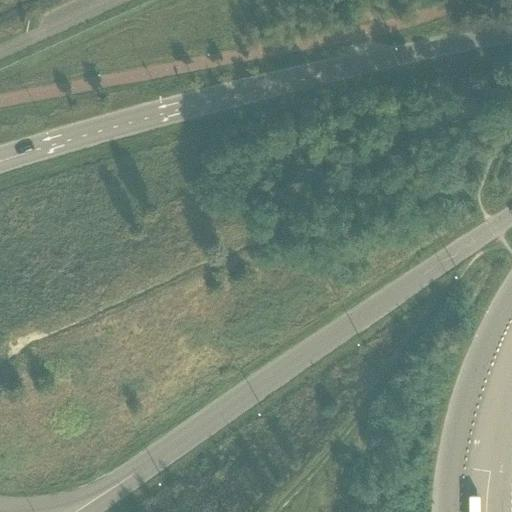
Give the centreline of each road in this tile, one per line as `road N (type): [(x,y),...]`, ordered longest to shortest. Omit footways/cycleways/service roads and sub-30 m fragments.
road 1 (secondary): [(511,35),(288,82),(0,159)]
road 2 (secondary): [(124,484),(511,218)]
road 3 (tertiary): [(444,511),(463,396),(511,293)]
